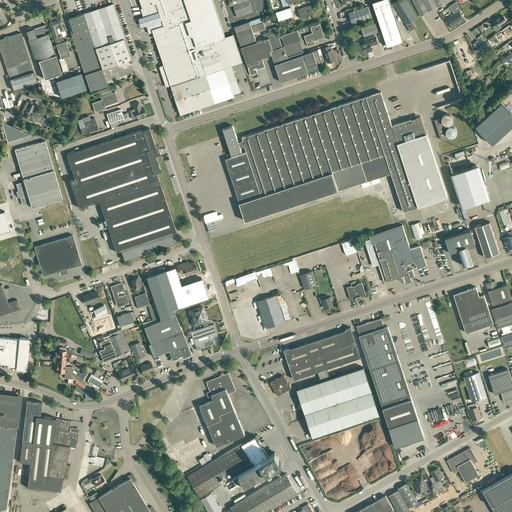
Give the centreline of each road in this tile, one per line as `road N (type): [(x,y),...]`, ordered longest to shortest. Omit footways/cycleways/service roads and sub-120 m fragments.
road 1 (unknown): [(215,177),(242,223),(366,191),(402,216),(445,205),(450,189),(409,82)]
road 2 (unclassified): [(202,243),(45,292),(36,285),(2,176)]
road 3 (unknown): [(162,120),(59,154),(76,206),(108,252),(177,238)]
road 4 (secondary): [(239,350),(511,262)]
road 5 (unclassified): [(333,511),(511,413)]
road 6 (unclassified): [(171,130),(351,70)]
road 7 (unclassified): [(328,511),(239,350)]
road 8 (unclassified): [(351,70),(442,40),(506,0)]
road 9 (unknown): [(389,301),(407,387),(431,450)]
road 10 (unclassified): [(171,130),(122,0)]
road 11 (unknown): [(91,280),(74,230),(40,237),(27,216),(14,216)]
road 12 (secondary): [(123,396),(239,350)]
